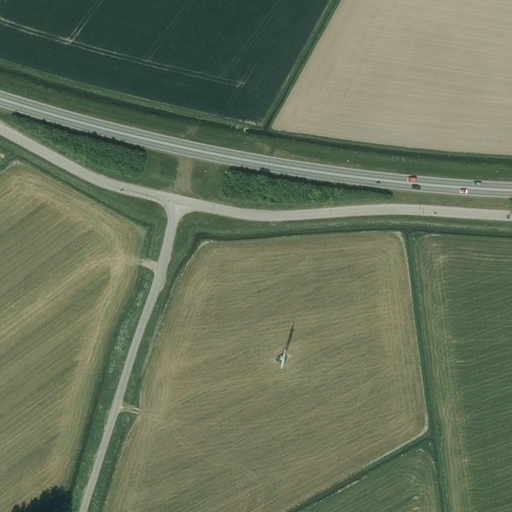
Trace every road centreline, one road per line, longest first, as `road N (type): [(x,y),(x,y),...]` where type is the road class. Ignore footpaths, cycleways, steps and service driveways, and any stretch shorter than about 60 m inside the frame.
road 1 (trunk): [(511,190),(395,182),(194,150),(0,97)]
road 2 (unclassified): [(511,216),(263,214),(175,200)]
road 3 (unclassified): [(82,511),(175,200)]
road 4 (unclassified): [(175,200),(101,181),(0,129)]
road 5 (track): [(327,0),(257,120)]
